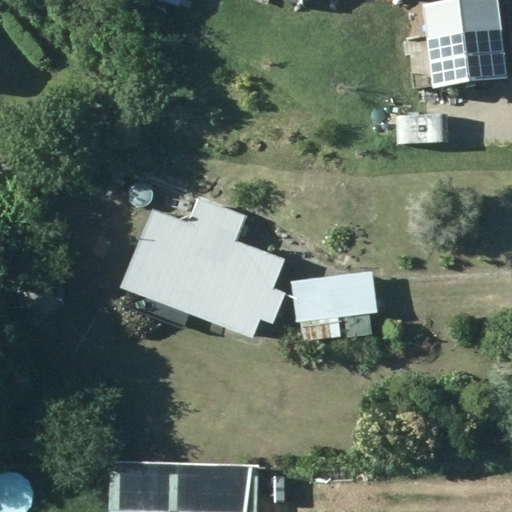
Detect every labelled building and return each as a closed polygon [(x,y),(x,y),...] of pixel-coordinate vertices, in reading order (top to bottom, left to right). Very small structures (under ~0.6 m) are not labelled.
[(345,0),(346,6),(399,0),(421,0),(433,93),(509,84),(499,0),(345,0)] [(299,208),(343,213),(339,250),(386,255),(395,173),(304,163),(299,208)] [(119,289),(253,341),(261,321),(273,326),(284,297),(272,292),(284,260),(236,243),(245,218),(198,200),(188,224),(149,210),(119,289)] [(371,271),(289,281),(294,322),(378,311),(371,271)] [(408,342),(432,341),(431,318),(407,317),(408,342)] [(111,472),(109,511),(254,511),(256,478),(111,472)]
